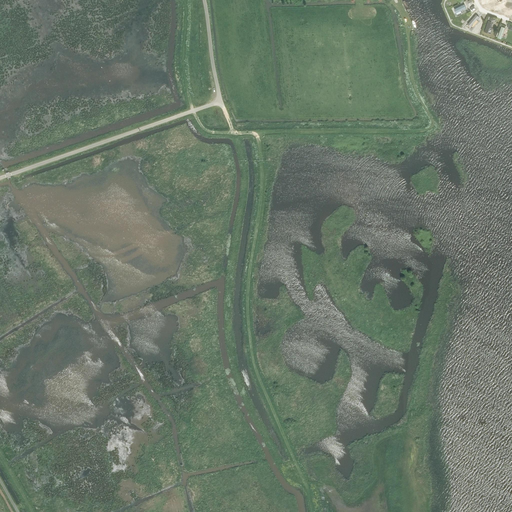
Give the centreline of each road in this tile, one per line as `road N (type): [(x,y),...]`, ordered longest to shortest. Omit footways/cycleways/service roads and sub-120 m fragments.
road 1 (track): [(313,511),(251,351),(247,288),(261,171),(256,133),(233,132)]
road 2 (unclassified): [(0,178),(220,102),(204,0)]
road 3 (track): [(184,0),(190,102),(202,127),(233,132)]
